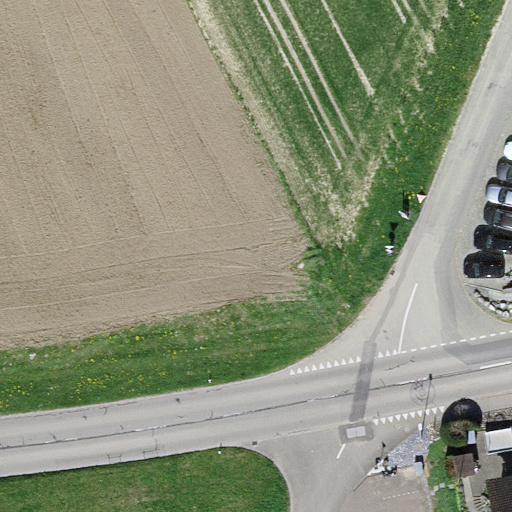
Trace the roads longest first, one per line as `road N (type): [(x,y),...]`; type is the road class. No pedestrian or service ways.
road 1 (secondary): [(0,446),(401,383)]
road 2 (tertiary): [(401,383),(408,309),(511,52)]
